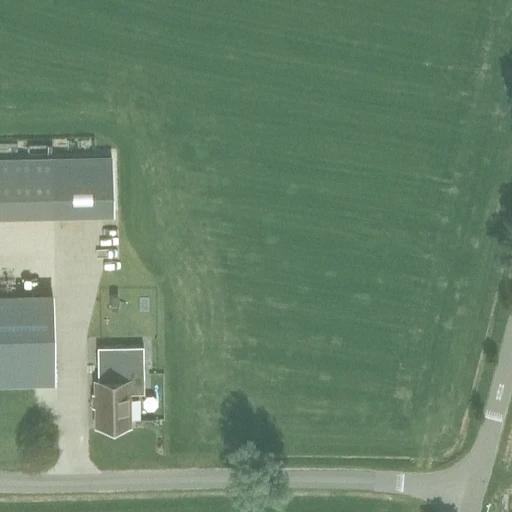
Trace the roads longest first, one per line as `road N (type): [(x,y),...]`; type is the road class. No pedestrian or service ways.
road 1 (unclassified): [(476,500),(382,483),(0,484)]
road 2 (unclassified): [(476,500),(511,364)]
